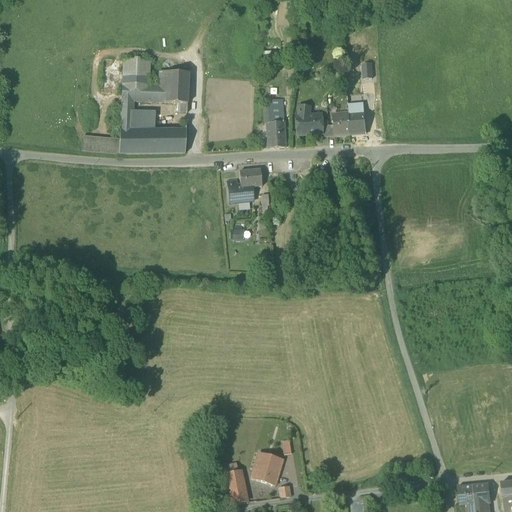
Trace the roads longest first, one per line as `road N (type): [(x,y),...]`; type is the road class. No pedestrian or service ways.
road 1 (residential): [(374,151),(121,164),(7,152)]
road 2 (residential): [(445,484),(393,313),(374,151)]
road 3 (unclassified): [(7,152),(9,413)]
road 4 (residential): [(511,145),(374,151)]
road 5 (residential): [(445,484),(312,498)]
